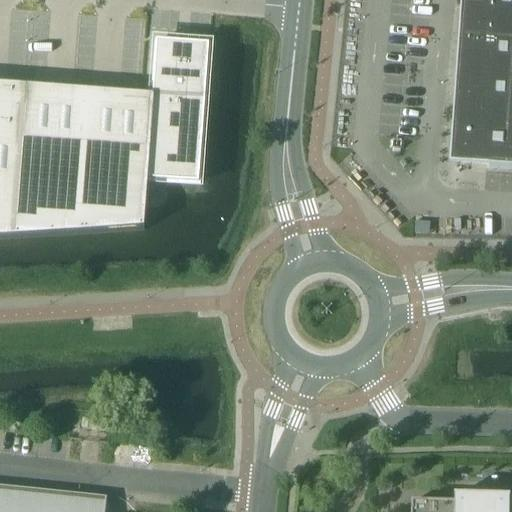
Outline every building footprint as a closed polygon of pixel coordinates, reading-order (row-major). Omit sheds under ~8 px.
[(511,170),(511,0),(459,0),(459,6),(448,166),(488,169),(511,170)] [(0,85),(0,240),(143,230),(147,180),(198,184),(208,46),(155,42),(151,96),(0,85)] [(105,433),(106,421),(81,418),(80,430),(105,433)] [(99,511),(100,507),(0,496),(0,511),(99,511)] [(511,511),(511,506),(509,506),(509,499),(453,498),(453,505),(410,504),(410,511),(511,511)]
